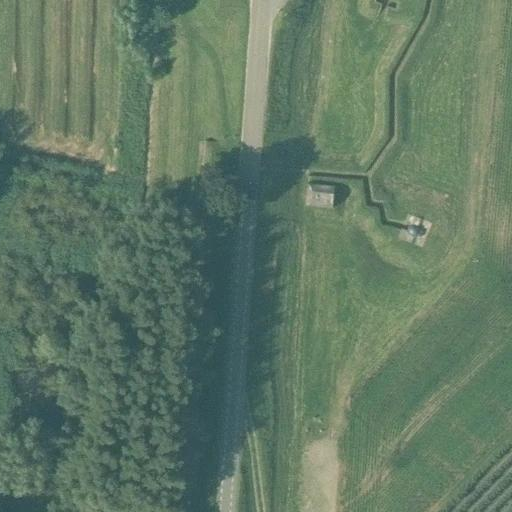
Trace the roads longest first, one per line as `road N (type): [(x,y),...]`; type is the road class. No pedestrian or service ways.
road 1 (tertiary): [(225,511),(263,0)]
road 2 (track): [(195,45),(204,48),(236,146),(252,160)]
